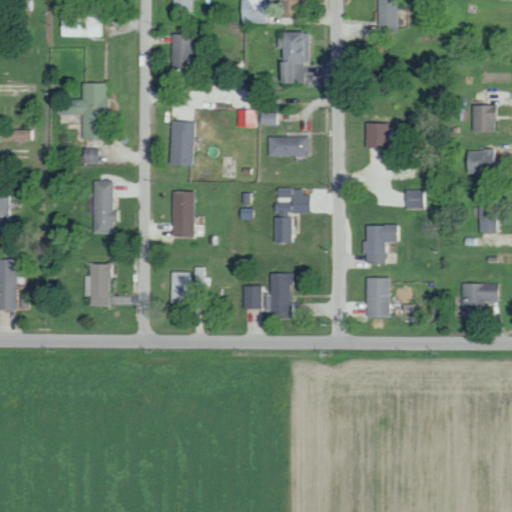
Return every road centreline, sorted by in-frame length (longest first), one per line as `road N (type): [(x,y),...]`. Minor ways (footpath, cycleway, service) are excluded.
road 1 (residential): [(511,338),(0,336)]
road 2 (residential): [(341,338),(341,0)]
road 3 (residential): [(145,337),(145,0)]
